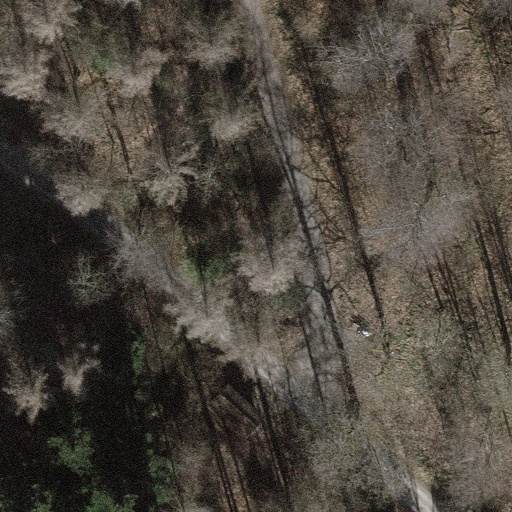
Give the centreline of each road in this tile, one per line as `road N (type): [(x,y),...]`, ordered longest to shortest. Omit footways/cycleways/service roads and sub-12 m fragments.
road 1 (track): [(0,151),(60,189),(423,511)]
road 2 (track): [(256,0),(348,361),(341,435)]
